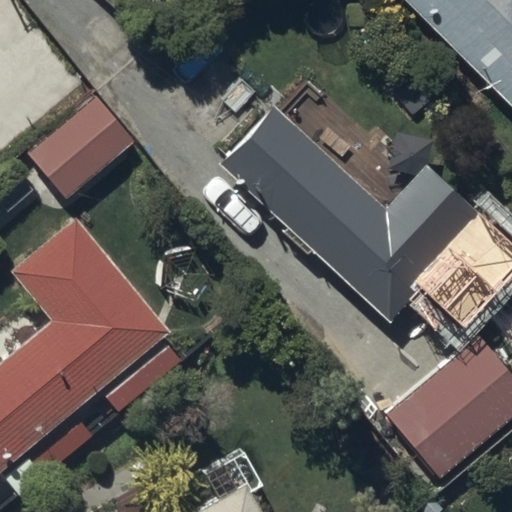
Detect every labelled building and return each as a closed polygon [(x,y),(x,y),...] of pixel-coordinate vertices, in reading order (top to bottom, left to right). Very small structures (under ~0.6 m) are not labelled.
[(511,0),(397,0),(505,105),(511,97),(511,0)] [(60,197),(128,137),(90,94),(22,155),(60,197)] [(266,100),(209,162),(280,226),(277,230),(300,251),(302,249),(382,321),(477,217),(417,162),(379,204),(313,144),(317,139),(287,112),(283,116),(266,100)] [(0,461),(159,326),(66,217),(3,270),(44,318),(29,331),(16,316),(0,329),(0,461)] [(511,377),(474,331),(378,409),(432,475),(511,409),(511,377)] [(253,511),(238,485),(191,511),(253,511)]
